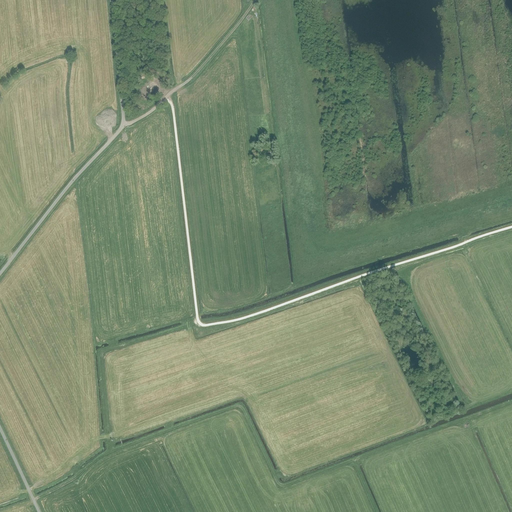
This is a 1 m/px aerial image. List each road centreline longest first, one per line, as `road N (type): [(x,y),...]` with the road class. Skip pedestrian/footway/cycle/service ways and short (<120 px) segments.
road 1 (track): [(511,197),(319,249),(308,229),(279,0)]
road 2 (unclassified): [(0,273),(122,124)]
road 3 (track): [(164,99),(254,0)]
road 4 (unclassified): [(122,124),(111,0)]
